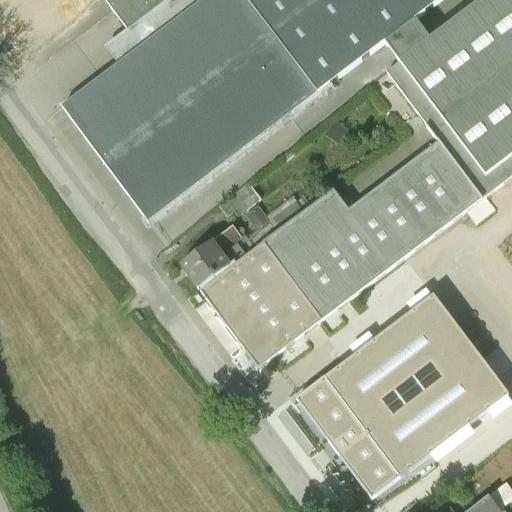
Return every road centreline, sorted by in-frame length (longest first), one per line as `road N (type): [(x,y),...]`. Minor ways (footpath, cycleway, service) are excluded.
road 1 (unclassified): [(0,80),(320,511)]
road 2 (unknown): [(128,257),(359,73),(394,89),(429,143)]
